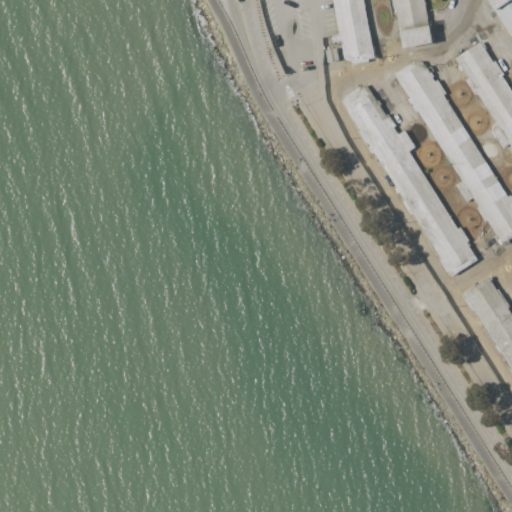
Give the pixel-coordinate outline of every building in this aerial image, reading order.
[(332,0),(362,0),(373,58),(344,64),(332,0)] [(392,0),(401,47),(432,42),(423,0),(392,0)] [(511,0),(483,0),(511,44),(511,0)] [(452,59),(511,152),(511,90),(480,41),(452,59)] [(394,77),(502,245),(511,238),(511,200),(422,59),(394,77)] [(337,100),(451,278),(478,261),(365,82),(337,100)] [(461,293),(511,373),(511,313),(488,276),(461,293)]
